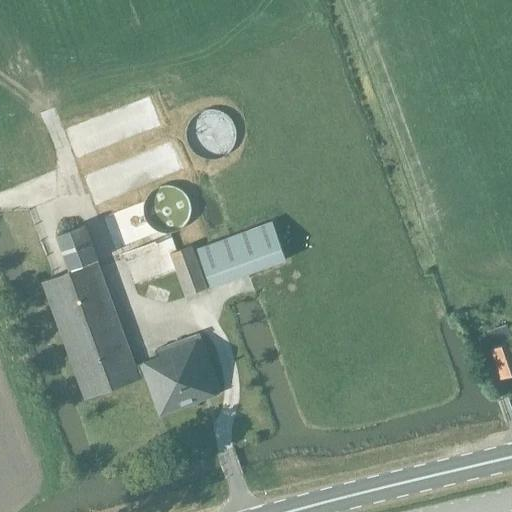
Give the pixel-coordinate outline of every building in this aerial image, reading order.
[(237,140),(238,134),(237,126),(234,121),(231,118),(228,115),(224,113),(220,111),(215,111),(209,112),(205,113),(198,117),(195,122),(193,125),(192,129),(191,134),(191,138),(193,144),(197,150),(204,155),(208,157),(213,158),(217,158),(223,156),(230,152),(234,148),(236,144),(237,140)] [(186,217),(186,213),(186,207),(184,202),(181,196),(178,193),(174,189),(168,186),(164,185),(159,184),(152,185),(148,186),(143,189),(139,192),(136,196),(133,200),(131,206),(130,211),(130,215),(131,221),(133,226),(137,231),(141,235),(147,238),(153,240),(157,241),(163,240),(167,239),(174,236),(177,233),(182,228),(184,224),(186,217)] [(278,222),(199,241),(209,282),(288,263),(278,222)] [(57,236),(70,269),(69,270),(69,272),(43,282),(86,399),(146,377),(160,415),(221,393),(200,334),(156,350),(159,357),(136,365),(98,261),(99,260),(86,225),(57,236)] [(171,254),(186,296),(208,288),(192,246),(171,254)] [(492,349),(502,378),(511,374),(511,337),(507,325),(490,331),(496,348),(492,349)]
